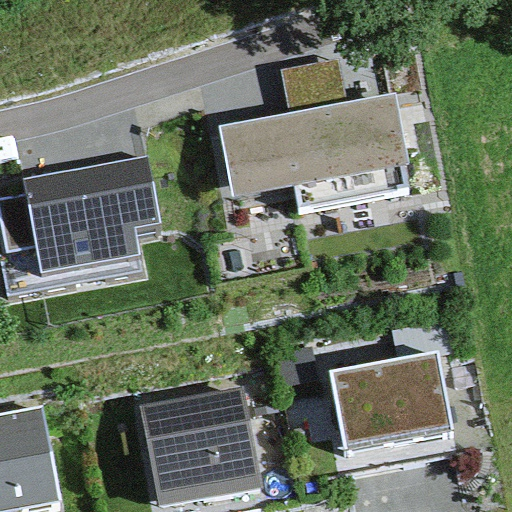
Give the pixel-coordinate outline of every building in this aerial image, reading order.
[(395,103),(216,137),(231,215),(410,181),(395,103)] [(65,179),(22,186),(40,284),(140,266),(136,243),(158,239),(145,164),(65,179)] [(436,362),(331,382),(346,458),(451,438),(436,362)] [(182,511),(261,497),(242,392),(141,411),(160,511),(182,511)] [(0,511),(58,511),(62,511),(39,409),(0,417),(0,511)]
